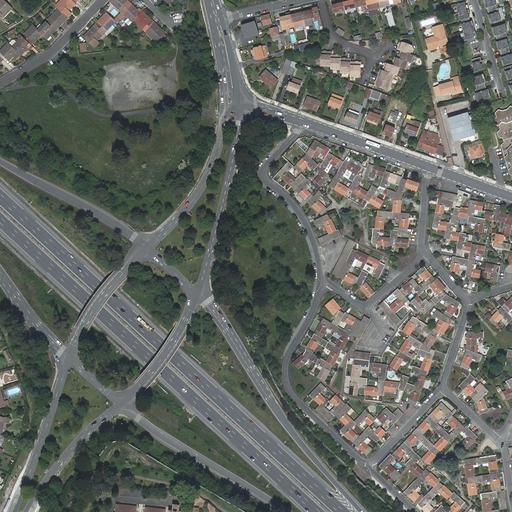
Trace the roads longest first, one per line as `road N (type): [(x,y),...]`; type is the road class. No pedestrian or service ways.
road 1 (motorway): [(341,511),(0,196)]
road 2 (motorway): [(0,219),(316,511)]
road 3 (motorway): [(361,511),(291,431),(197,293)]
road 4 (residential): [(328,282),(288,352),(288,389),(371,463)]
road 5 (motorway): [(120,403),(287,511)]
road 6 (secondary): [(197,293),(241,101)]
road 7 (residential): [(302,121),(261,174),(300,214),(328,282)]
road 8 (motorway): [(147,247),(0,161)]
road 9 (primary): [(68,357),(13,511)]
road 10 (secondary): [(225,109),(207,176),(147,247)]
road 11 (primary): [(26,511),(56,467),(120,403)]
road 12 (primary): [(147,247),(101,298),(68,357)]
road 13 (primary): [(120,403),(163,357),(197,293)]
road 14 (secondary): [(428,166),(302,121)]
road 15 (residential): [(101,0),(52,53),(0,84)]
road 16 (residential): [(328,282),(365,308),(426,254)]
